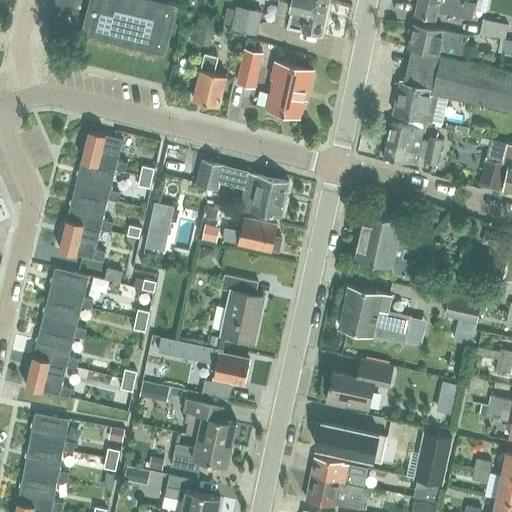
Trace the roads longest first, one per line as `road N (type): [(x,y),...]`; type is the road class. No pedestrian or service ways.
road 1 (tertiary): [(257,511),(335,165)]
road 2 (residential): [(335,165),(50,97),(0,107)]
road 3 (residential): [(0,337),(30,195),(0,116)]
road 4 (unclassified): [(511,214),(335,165)]
road 5 (tertiary): [(335,165),(369,0)]
